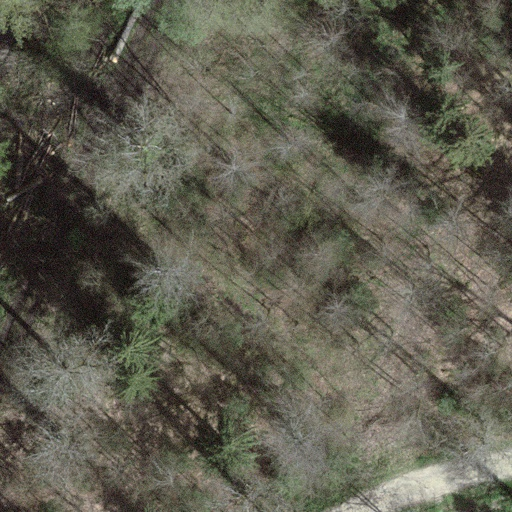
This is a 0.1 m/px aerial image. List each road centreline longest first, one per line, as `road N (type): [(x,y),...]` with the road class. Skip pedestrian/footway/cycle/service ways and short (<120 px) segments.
road 1 (track): [(0,343),(165,0)]
road 2 (track): [(353,511),(511,455)]
